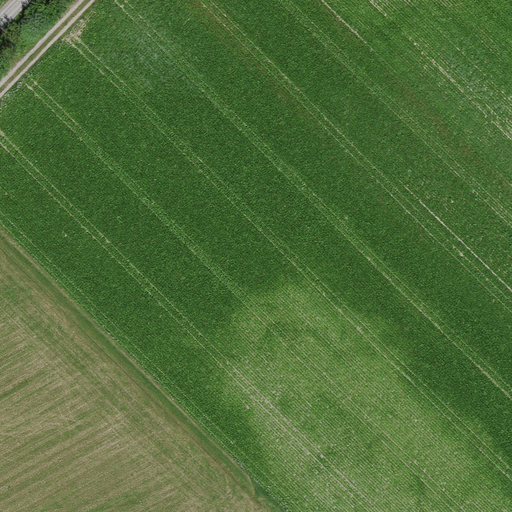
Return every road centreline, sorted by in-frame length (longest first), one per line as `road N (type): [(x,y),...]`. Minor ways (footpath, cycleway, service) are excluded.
road 1 (track): [(270,511),(0,243)]
road 2 (track): [(0,17),(16,0),(90,0),(0,92)]
